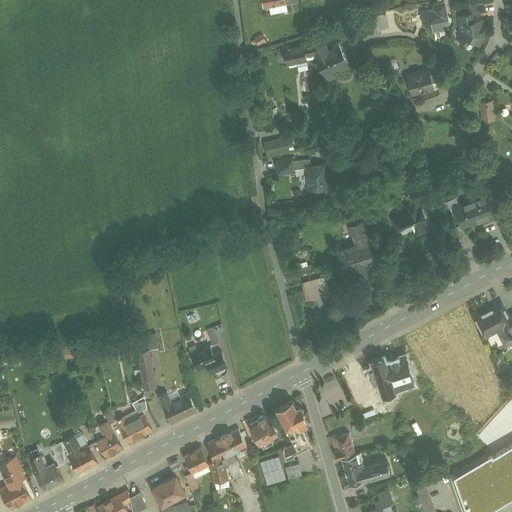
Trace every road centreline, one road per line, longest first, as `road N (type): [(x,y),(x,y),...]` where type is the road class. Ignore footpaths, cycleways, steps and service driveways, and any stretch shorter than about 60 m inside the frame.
road 1 (secondary): [(66,497),(304,369)]
road 2 (secondary): [(304,369),(511,260)]
road 3 (residential): [(304,369),(343,511)]
